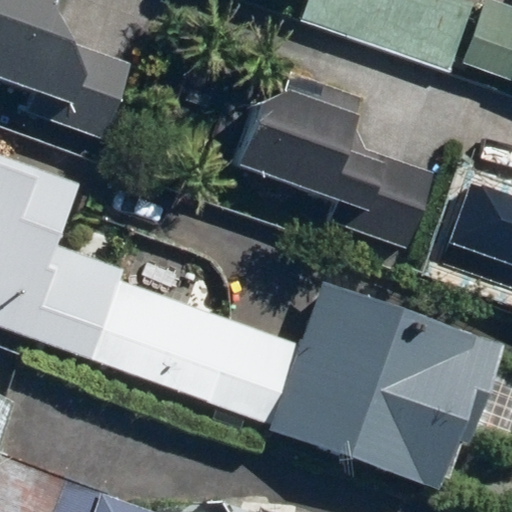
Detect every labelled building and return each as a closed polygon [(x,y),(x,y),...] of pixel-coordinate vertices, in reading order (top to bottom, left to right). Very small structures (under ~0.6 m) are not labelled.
[(24,109),(112,146),(166,17),(125,0),(0,0),(0,87),(28,99),(24,109)] [(480,2),(474,0),(328,0),(320,21),(451,74),(480,2)] [(511,2),(505,0),(490,0),(470,52),(511,68),(511,2)] [(367,145),(384,98),(278,59),(240,164),(428,232),(449,175),(367,145)] [(0,324),(275,423),(304,341),(128,277),(132,266),(68,243),(92,179),(0,145),(0,324)] [(511,253),(511,186),(482,175),(460,234),(511,253)] [(511,350),(511,341),(328,275),(304,341),(275,423),(462,490),(511,350)] [(0,453),(4,445),(26,390),(0,379),(0,453)] [(0,511),(89,511),(101,486),(4,445),(0,453),(0,511)] [(296,511),(267,502),(263,511),(178,511),(101,486),(91,511),(296,511)]
